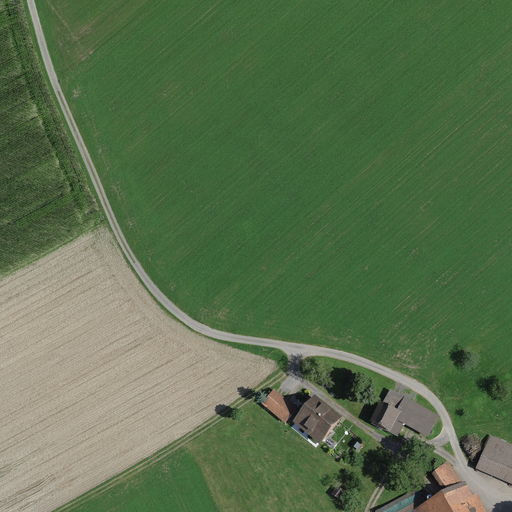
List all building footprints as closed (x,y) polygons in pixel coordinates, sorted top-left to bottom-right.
[(294,411),(273,394),(263,407),(284,423),(294,411)] [(338,422),(311,401),(292,426),(318,446),(338,422)] [(435,419),(405,403),(400,413),(412,420),(407,431),(424,440),(435,419)] [(402,422),(375,409),(367,425),(394,438),(402,422)] [(511,448),(490,438),(475,471),(511,487),(511,448)] [(475,511),(463,488),(446,467),(427,477),(444,497),(415,511),(475,511)]
